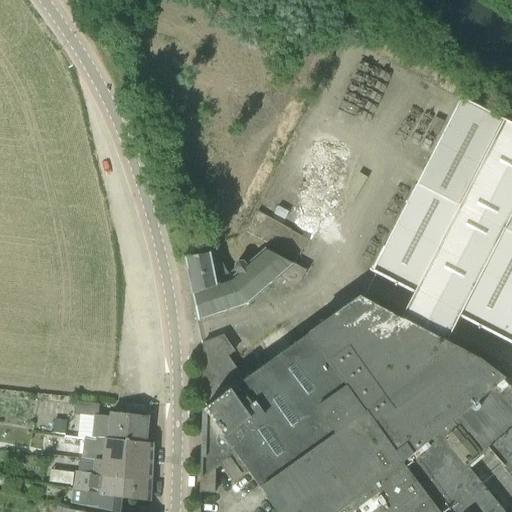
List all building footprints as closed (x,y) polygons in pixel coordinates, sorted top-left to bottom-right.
[(511,341),(511,125),(460,99),(372,269),(422,295),(409,320),(455,344),(468,319),(511,341)] [(306,271),(264,249),(252,261),(248,256),(242,262),(237,261),(234,266),(233,271),(236,274),(230,278),(221,263),(213,252),(185,258),(192,293),(191,293),(198,320),(248,301),(277,276),(297,286),(306,271)] [(502,511),(465,465),(479,454),(481,456),(487,449),(511,479),(511,389),(504,379),(479,360),(358,297),(307,333),(243,380),(227,357),(234,352),(223,337),(201,345),(202,347),(202,409),(200,480),(201,481),(220,465),(233,484),(248,474),(275,511),(502,511)] [(93,416),(97,417),(98,405),(75,403),(73,415),(93,416)] [(110,418),(97,417),(93,416),(92,438),(146,443),(148,418),(110,415),(110,418)] [(67,437),(69,421),(55,419),(53,435),(67,437)] [(91,440),(83,439),(81,459),(93,460),(93,463),(151,470),(152,444),(146,443),(92,438),(91,440)] [(75,471),(72,491),(125,498),(150,501),(151,470),(93,463),(92,473),(75,471)] [(108,511),(123,511),(125,498),(72,491),(71,503),(108,511)] [(84,511),(47,504),(35,501),(34,507),(46,510),(47,511),(84,511)]
